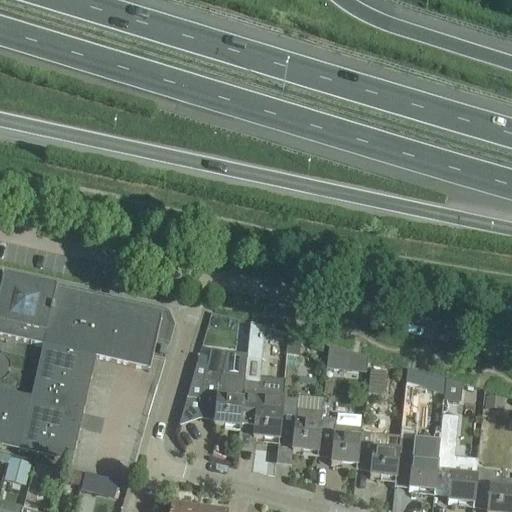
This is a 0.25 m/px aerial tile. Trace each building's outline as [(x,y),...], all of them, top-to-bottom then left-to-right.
[(0,289),(0,342),(44,352),(92,363),(92,360),(147,372),(147,373),(149,374),(160,322),(54,298),(55,292),(2,280),(0,289)] [(248,330),(244,363),(260,364),(263,334),(248,330)] [(285,356),(287,356),(286,368),(298,369),(299,358),(301,342),(288,340),(285,356)] [(328,349),(325,370),(346,373),(348,354),(328,349)] [(196,367),(181,417),(199,419),(199,422),(200,422),(200,419),(214,420),(213,429),(238,432),(243,381),(224,380),(220,379),(226,355),(210,351),(206,370),(196,367)] [(92,363),(44,352),(33,401),(81,411),(92,363)] [(280,393),(281,357),(263,357),(262,393),(280,393)] [(444,394),(445,382),(406,371),(403,395),(412,396),(413,385),(444,394)] [(369,372),(366,396),(379,397),(382,374),(381,374),(369,372)] [(243,381),(238,432),(239,432),(252,433),(252,442),(277,444),(281,400),(281,395),(258,393),(259,386),(244,385),(244,382),(243,381)] [(445,382),(444,394),(458,398),(460,386),(445,382)] [(69,463),(81,411),(33,401),(30,400),(29,403),(0,396),(0,449),(71,465),(71,464),(69,463)] [(485,397),(484,409),(502,410),(503,399),(485,397)] [(281,400),(277,444),(292,446),(291,455),(316,457),(320,414),(297,412),(298,402),(281,400)] [(330,468),(355,470),(357,448),(358,431),(335,429),(335,422),(320,421),(321,414),(320,414),(316,457),(331,458),(330,468)] [(398,442),(396,456),(394,483),(409,484),(408,493),(433,496),(437,451),(425,450),(426,444),(413,443),(413,444),(398,442)] [(372,449),(357,448),(355,470),(370,471),(369,480),(394,483),(396,456),(372,454),(372,449)] [(438,451),(437,451),(433,496),(448,497),(447,506),(472,509),(476,473),(452,470),(453,463),(437,461),(438,451)] [(9,466),(4,481),(15,484),(22,462),(11,459),(9,466)] [(76,473),(73,487),(81,489),(84,475),(76,473)] [(495,474),(476,473),(472,509),(487,510),(486,511),(511,511),(511,483),(494,481),(495,474)] [(81,489),(81,491),(93,493),(96,478),(84,475),(81,489)]
